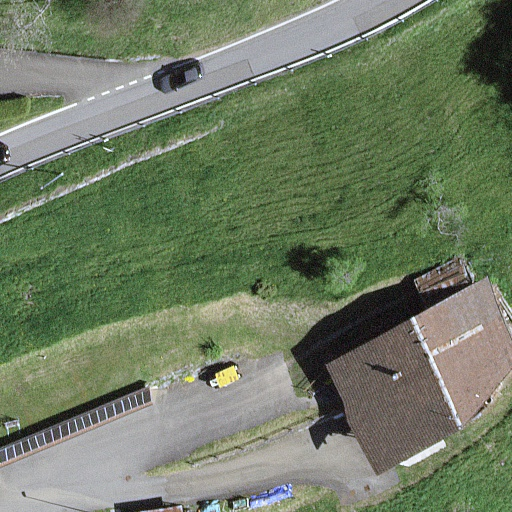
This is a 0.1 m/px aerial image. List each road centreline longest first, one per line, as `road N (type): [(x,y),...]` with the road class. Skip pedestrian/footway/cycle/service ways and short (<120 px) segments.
road 1 (tertiary): [(0,156),(385,0)]
road 2 (residential): [(0,496),(279,387)]
